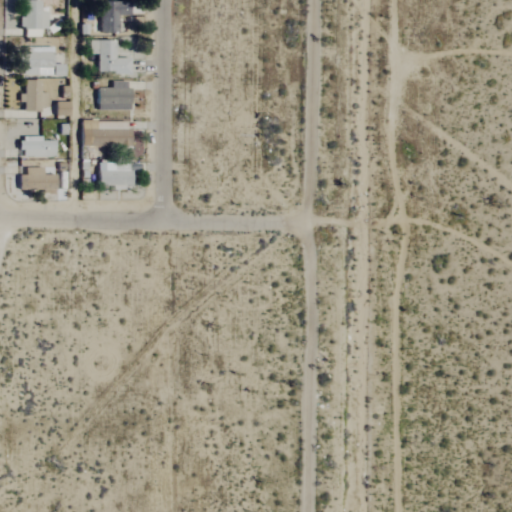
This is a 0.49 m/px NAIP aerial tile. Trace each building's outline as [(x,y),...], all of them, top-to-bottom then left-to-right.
[(39,2),(22,1),(21,19),(17,18),(17,29),(23,29),(23,37),(38,37),(38,30),(45,30),(45,13),(39,12),(39,2)] [(97,34),(115,34),(115,17),(127,17),(127,3),(97,3),(97,34)] [(95,74),(127,73),(127,59),(112,59),(112,41),(86,41),(87,55),(95,55),(95,74)] [(50,47),(21,48),(21,56),(18,56),(18,76),(51,76),(50,47)] [(38,93),(46,93),(45,107),(55,107),(56,80),(39,79),(38,93)] [(21,95),(19,95),(18,110),(44,111),(44,94),(37,94),(38,81),(21,80),(21,95)] [(94,111),(126,110),(126,82),(108,82),(109,88),(93,89),(94,111)] [(126,123),(78,121),(77,146),(125,148),(126,123)] [(53,157),(53,141),(39,142),(39,138),(17,138),(18,158),(53,157)] [(127,164),(95,163),(94,186),(126,187),(127,164)] [(40,168),(22,168),(22,176),(15,176),(16,191),(39,190),(39,195),(53,194),(52,175),(40,176),(40,168)]
